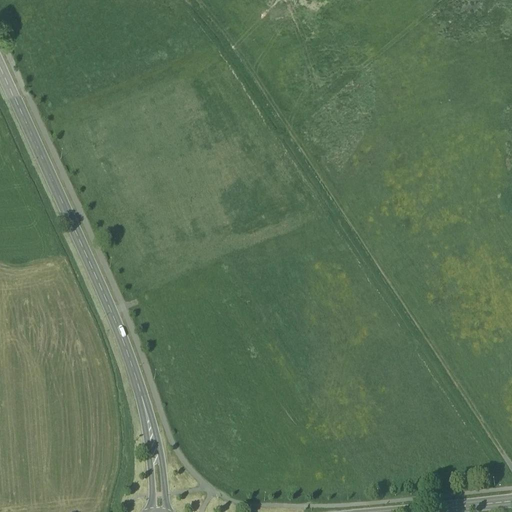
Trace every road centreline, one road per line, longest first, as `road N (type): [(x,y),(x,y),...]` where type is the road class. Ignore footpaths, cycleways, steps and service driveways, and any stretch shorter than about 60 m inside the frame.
road 1 (track): [(511,469),(200,0)]
road 2 (tertiary): [(135,376),(0,71)]
road 3 (tertiary): [(166,511),(161,457),(135,376)]
road 4 (tertiary): [(135,376),(150,511)]
